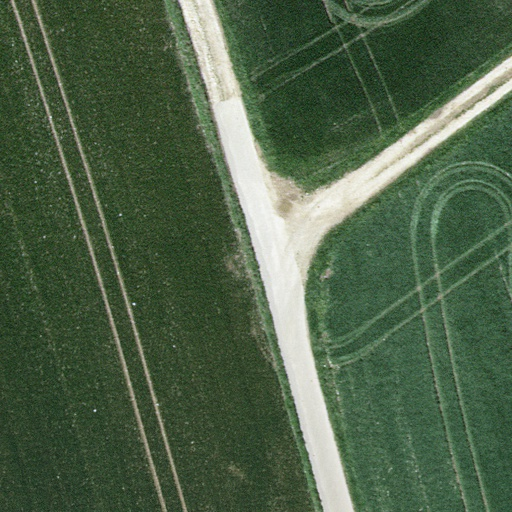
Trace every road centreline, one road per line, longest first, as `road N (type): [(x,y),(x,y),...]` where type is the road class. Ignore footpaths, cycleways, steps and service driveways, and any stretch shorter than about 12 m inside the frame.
road 1 (track): [(170,0),(269,272),(334,511)]
road 2 (track): [(511,75),(378,173),(269,272)]
